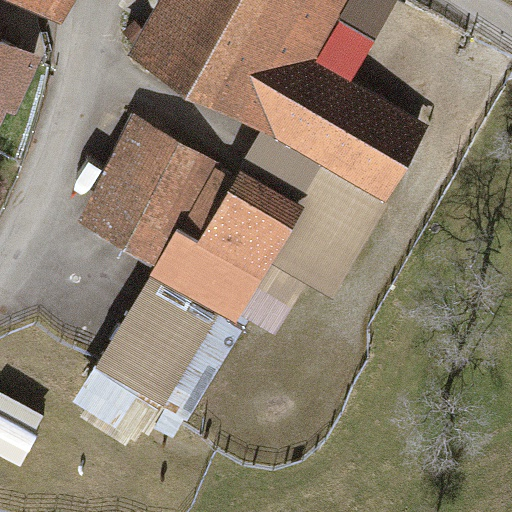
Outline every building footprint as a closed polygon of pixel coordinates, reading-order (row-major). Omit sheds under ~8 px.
[(35,0),(54,10),(59,0),(35,0)] [(281,142),(388,201),(427,130),(320,71),(359,0),(176,0),(141,65),(281,142)] [(0,42),(0,151),(46,68),(0,42)] [(210,153),(206,159),(143,124),(91,220),(161,259),(90,388),(162,428),(224,316),(263,337),(286,295),(270,286),(279,271),(332,301),(388,201),(281,142),(260,181),(210,153)] [(259,398),(254,412),(238,406),(221,452),(237,458),(232,471),(252,478),(256,465),(274,471),(291,425),(273,419),(278,405),(259,398)]
